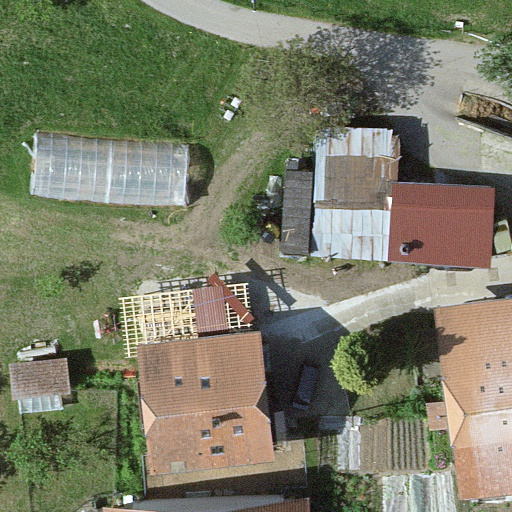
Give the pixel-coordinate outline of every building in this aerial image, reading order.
[(312,259),(487,263),(488,190),(394,187),(395,130),(315,128),(312,259)] [(36,193),(190,198),(192,133),(38,129),(36,193)] [(511,304),(438,313),(460,494),(511,487),(511,304)] [(261,333),(139,345),(151,475),(273,464),(261,333)] [(12,358),(14,395),(74,392),(71,354),(12,358)] [(106,511),(307,511),(307,499),(107,505),(106,511)]
